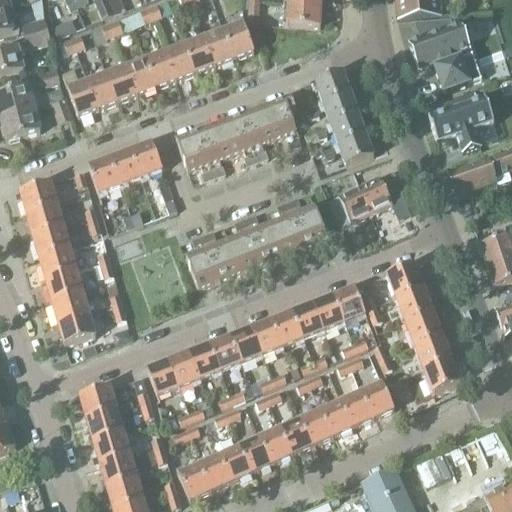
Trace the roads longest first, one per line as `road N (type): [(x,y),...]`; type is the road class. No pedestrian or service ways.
road 1 (residential): [(444,232),(39,393)]
road 2 (residential): [(260,511),(511,397)]
road 3 (residential): [(159,130),(381,49)]
road 4 (residential): [(308,179),(189,215),(159,130)]
road 5 (tertiary): [(444,232),(381,49)]
road 6 (tertiary): [(511,397),(444,232)]
road 7 (residential): [(0,186),(159,130)]
road 8 (residential): [(73,511),(39,393)]
